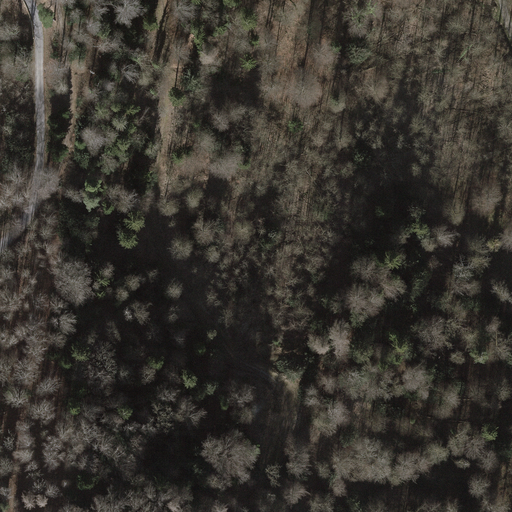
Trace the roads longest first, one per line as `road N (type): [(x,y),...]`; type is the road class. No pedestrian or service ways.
road 1 (track): [(302,511),(278,474),(288,402),(275,381),(231,356),(163,254),(154,209),(164,33),(157,0)]
road 2 (track): [(0,248),(36,190),(39,30),(29,0)]
